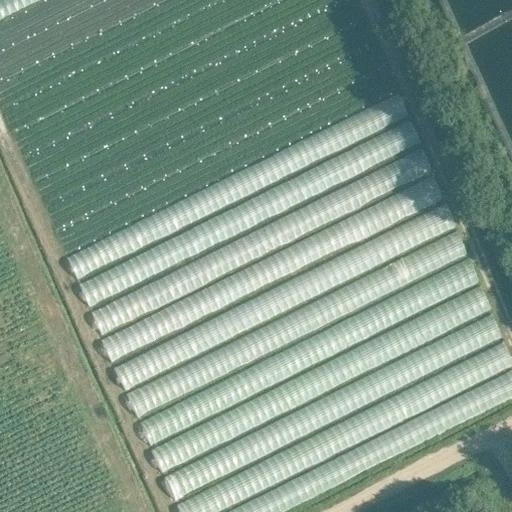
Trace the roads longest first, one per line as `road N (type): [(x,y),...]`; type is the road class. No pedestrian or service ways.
road 1 (unknown): [(371,0),(511,330)]
road 2 (track): [(333,511),(494,432)]
